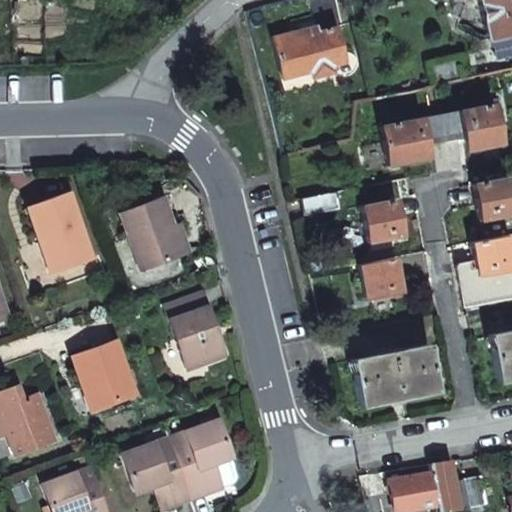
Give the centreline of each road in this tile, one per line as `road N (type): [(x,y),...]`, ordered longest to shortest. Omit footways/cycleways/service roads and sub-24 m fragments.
road 1 (residential): [(145,120),(184,137),(222,176),(292,469)]
road 2 (residential): [(473,433),(428,189)]
road 3 (residential): [(292,469),(473,433)]
road 4 (residential): [(145,120),(161,72),(228,0)]
road 5 (residential): [(0,122),(145,120)]
